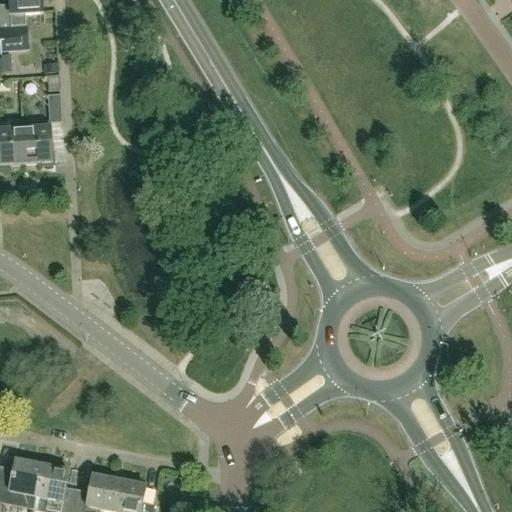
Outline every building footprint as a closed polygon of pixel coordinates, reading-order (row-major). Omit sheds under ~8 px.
[(28,29),(27,29),(26,17),(43,16),(41,0),(10,0),(11,7),(0,7),(0,33),(0,37),(1,52),(1,56),(29,55),(29,50),(28,29)] [(58,76),(57,66),(44,67),(44,77),(58,76)] [(60,93),(59,78),(47,79),(48,94),(60,93)] [(63,125),(62,97),(49,98),(50,124),(50,126),(51,126),(63,125)] [(37,125),(24,126),(27,167),(43,166),(43,170),(54,169),(51,126),(50,126),(50,124),(37,125)] [(27,167),(24,126),(12,127),(12,133),(0,133),(0,172),(10,172),(10,168),(27,167)] [(34,511),(43,469),(16,464),(14,476),(0,473),(0,506),(29,511),(34,511)] [(70,475),(43,469),(34,511),(74,511),(78,493),(66,491),(70,475)] [(78,493),(74,511),(114,511),(120,485),(94,479),(90,496),(78,493)] [(120,485),(114,511),(154,511),(156,509),(143,507),(147,490),(120,485)]
